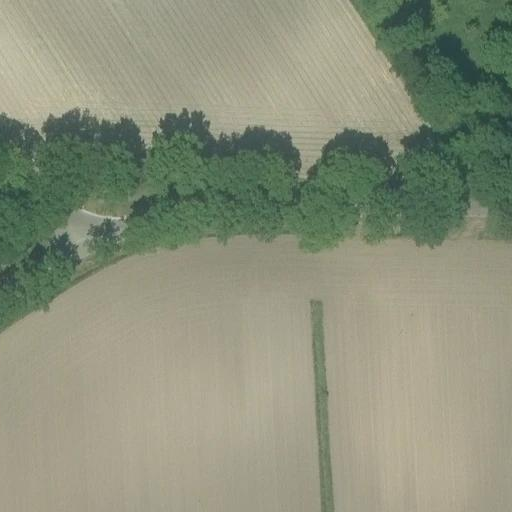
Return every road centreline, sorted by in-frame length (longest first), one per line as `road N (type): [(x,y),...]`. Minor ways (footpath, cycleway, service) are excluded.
road 1 (tertiary): [(511,206),(220,207),(106,239)]
road 2 (unclassified): [(0,301),(106,239)]
